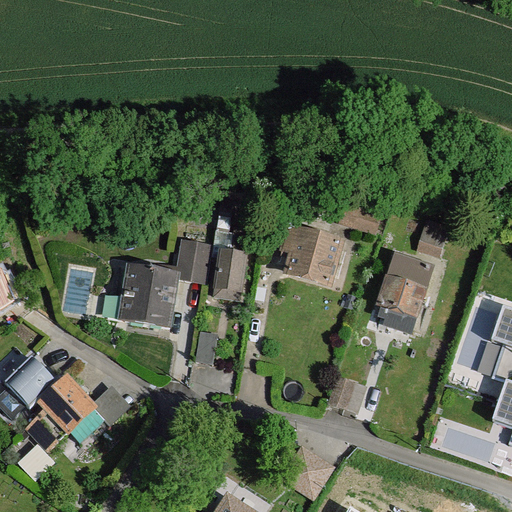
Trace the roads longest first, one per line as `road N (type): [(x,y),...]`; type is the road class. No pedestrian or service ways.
road 1 (residential): [(511,489),(337,429),(182,402)]
road 2 (residential): [(182,402),(161,397),(33,317)]
road 3 (residential): [(182,402),(112,511)]
